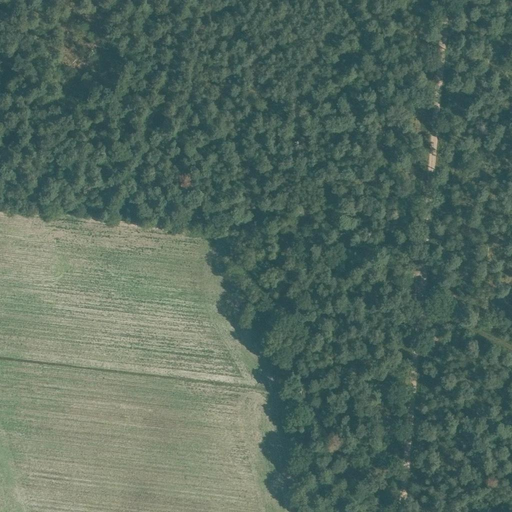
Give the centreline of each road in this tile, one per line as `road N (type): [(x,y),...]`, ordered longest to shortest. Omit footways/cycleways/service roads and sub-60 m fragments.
road 1 (track): [(446,0),(403,511)]
road 2 (track): [(424,254),(314,246),(300,254),(282,303),(266,321)]
